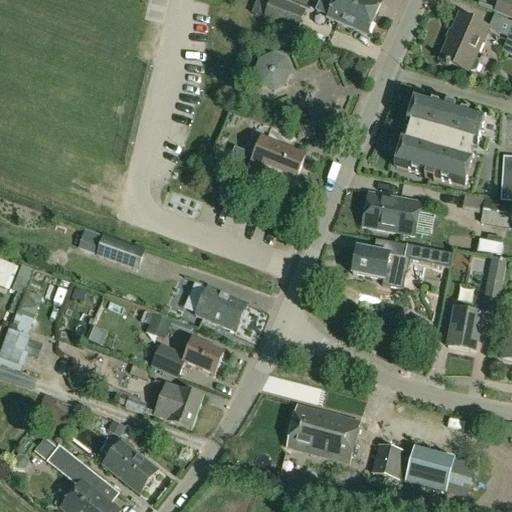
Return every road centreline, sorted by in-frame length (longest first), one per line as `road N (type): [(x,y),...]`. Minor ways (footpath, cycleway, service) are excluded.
road 1 (tertiary): [(284,322),(418,0)]
road 2 (unclassified): [(511,411),(388,378),(284,322)]
road 3 (tertiary): [(165,511),(233,419),(284,322)]
